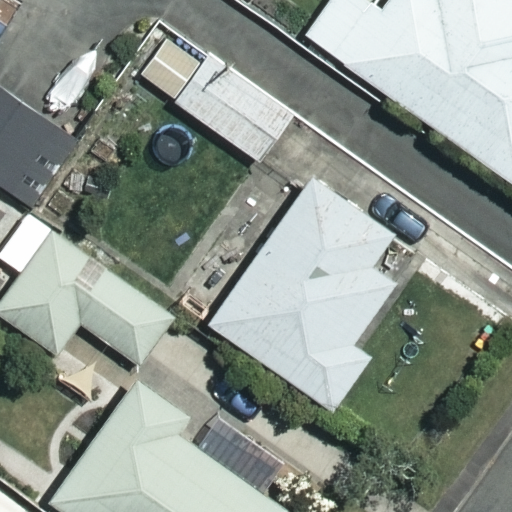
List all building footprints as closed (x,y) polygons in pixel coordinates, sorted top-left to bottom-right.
[(511,0),(448,0),(441,10),(426,0),(402,0),(388,20),(359,0),(339,0),(309,42),(511,187),(511,0)] [(298,122),(212,62),(179,109),(265,169),(298,122)] [(0,189),(34,212),(77,149),(0,96),(0,189)] [(398,242),(318,186),(214,331),(337,419),(374,366),(356,353),(399,293),(374,275),(398,242)] [(175,320),(57,236),(0,316),(0,317),(56,357),(79,325),(140,369),(175,320)] [(195,428),(141,390),(57,508),(61,511),(294,511),(306,495),(264,465),(246,491),(182,446),(195,428)]
